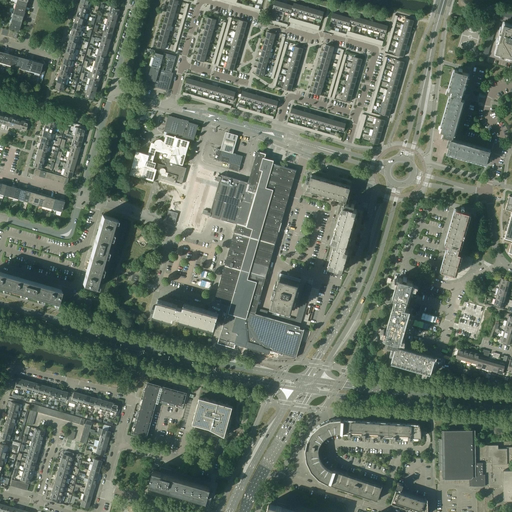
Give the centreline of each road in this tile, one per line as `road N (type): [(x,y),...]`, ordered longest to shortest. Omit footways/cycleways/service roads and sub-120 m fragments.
road 1 (secondary): [(304,378),(151,348),(0,305)]
road 2 (secondary): [(0,316),(149,359),(297,389)]
road 3 (tertiary): [(391,180),(354,294),(304,378)]
road 4 (tertiary): [(317,380),(355,317),(400,184)]
road 5 (residential): [(118,444),(127,394),(12,368),(0,403)]
road 6 (tertiary): [(311,391),(511,408)]
road 7 (tertiary): [(511,396),(317,380)]
road 8 (residential): [(357,115),(376,48),(257,18)]
road 9 (residential): [(0,265),(76,283),(99,201)]
road 10 (unclassified): [(390,477),(332,457),(330,447),(401,447)]
road 11 (secondary): [(297,389),(230,511)]
road 12 (residential): [(210,119),(197,162),(244,175),(257,132)]
road 13 (residential): [(488,192),(501,136),(486,106),(493,90),(511,83)]
road 14 (residential): [(182,64),(201,0),(257,18)]
